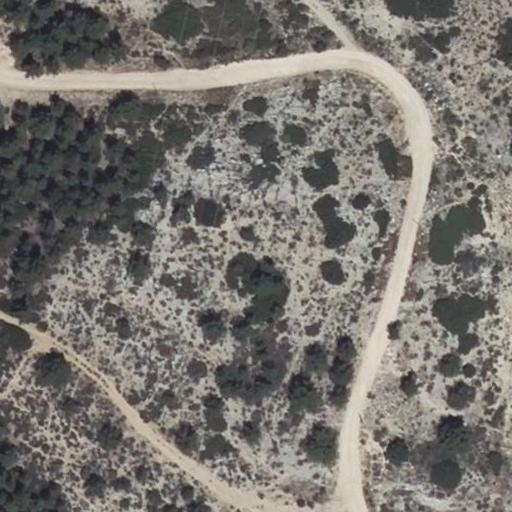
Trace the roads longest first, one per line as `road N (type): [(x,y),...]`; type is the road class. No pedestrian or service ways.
road 1 (track): [(0,76),(219,79),(322,61),(361,63),(400,83),(416,116),(421,156),(405,254),(347,432),(357,511)]
road 2 (track): [(0,312),(79,359),(144,430),(212,484),(280,511)]
